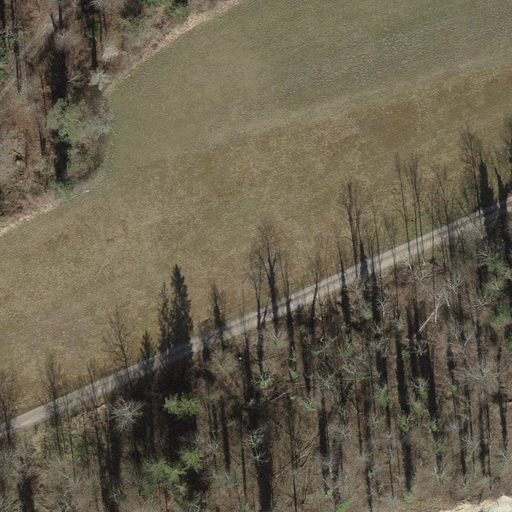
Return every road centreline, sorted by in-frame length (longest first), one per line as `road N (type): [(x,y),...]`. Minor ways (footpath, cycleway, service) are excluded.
road 1 (track): [(0,433),(432,240)]
road 2 (track): [(86,0),(0,93)]
